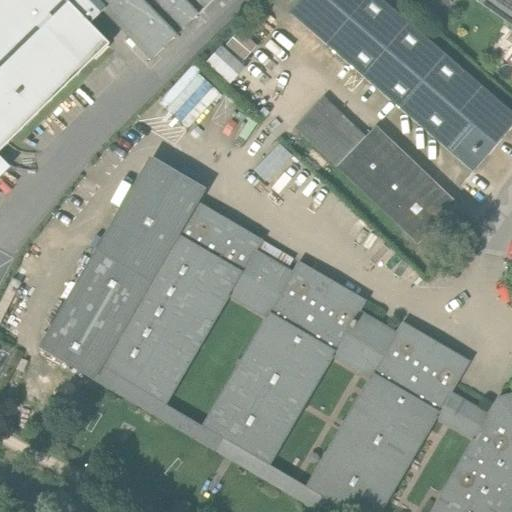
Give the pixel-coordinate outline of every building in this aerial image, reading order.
[(65,0),(0,0),(0,156),(4,153),(112,46),(91,26),(96,20),(105,10),(94,0),(66,0),(65,0)] [(94,0),(155,61),(217,0),(94,0)] [(511,116),(376,0),(301,0),(286,17),(470,175),(511,126),(511,116)] [(511,0),(472,0),(511,28),(511,0)] [(243,29),(230,43),(247,59),(260,45),(243,29)] [(293,128),(414,247),(453,207),(374,129),(363,140),(321,99),(293,128)] [(268,180),(294,154),(282,142),(256,168),(268,180)] [(511,511),(511,396),(496,400),(486,416),(450,395),(467,365),(400,325),(395,335),(358,314),(364,303),(297,264),(291,274),(254,253),(261,242),(196,203),(202,192),(147,160),(36,350),(312,511),(379,511),(434,419),(472,441),(430,511),(511,511)]
